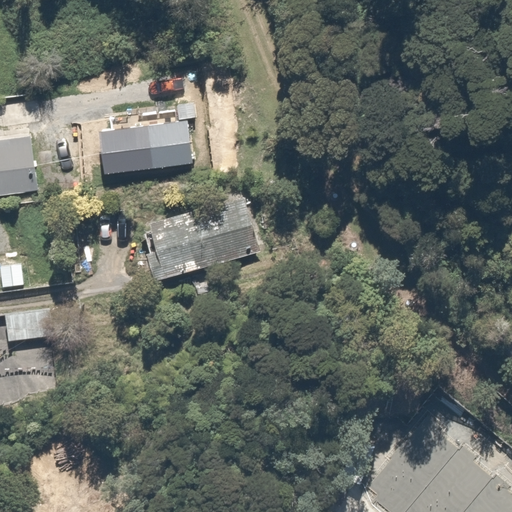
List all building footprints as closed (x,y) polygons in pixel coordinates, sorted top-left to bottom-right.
[(64,186),(64,189),(84,187),(81,141),(61,143),(61,145),(64,186)] [(42,146),(46,187),(64,186),(61,145),(42,146)] [(46,187),(42,146),(22,148),(25,189),(46,187)] [(129,259),(137,292),(253,265),(239,204),(138,227),(144,256),(129,259)] [(53,303),(4,310),(8,339),(57,333),(53,303)] [(511,347),(495,373),(511,385),(511,347)] [(511,511),(511,476),(499,413),(349,442),(362,511),(511,511)] [(33,511),(101,511),(115,496),(49,439),(13,481),(40,504),(33,511)]
